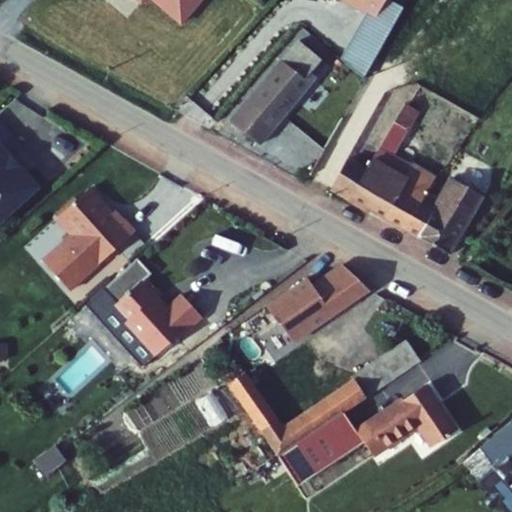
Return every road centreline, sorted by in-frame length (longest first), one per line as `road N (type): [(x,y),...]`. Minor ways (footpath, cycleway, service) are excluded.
road 1 (unclassified): [(511,327),(0,43)]
road 2 (unknown): [(185,145),(305,21),(359,34)]
